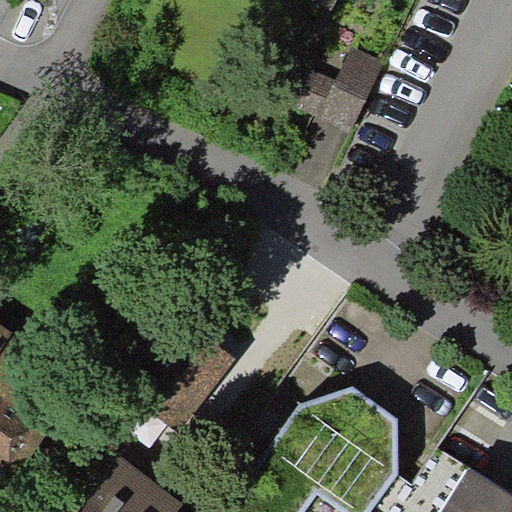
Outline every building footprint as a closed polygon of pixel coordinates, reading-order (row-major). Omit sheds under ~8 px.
[(316,0),(333,9),(337,0),(316,0)] [(384,62),(352,46),(336,79),(315,69),(296,107),(349,133),(384,62)] [(84,374),(0,318),(0,462),(2,460),(20,472),(84,374)] [(182,432),(235,358),(189,325),(135,399),(182,432)] [(300,403),(221,511),(371,511),(399,474),(400,419),(353,386),(300,403)] [(177,511),(184,503),(120,455),(77,511),(177,511)] [(511,511),(511,494),(469,468),(441,511),(511,511)]
